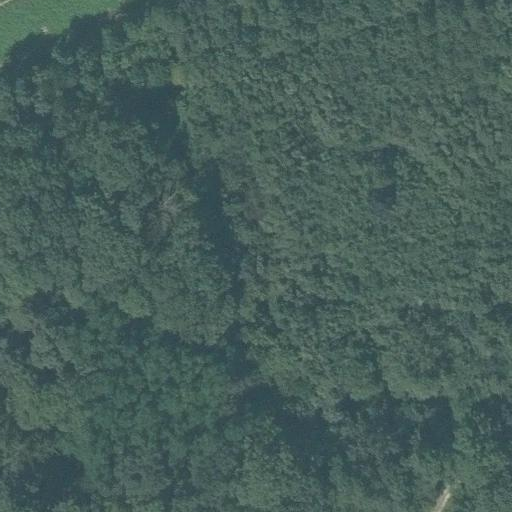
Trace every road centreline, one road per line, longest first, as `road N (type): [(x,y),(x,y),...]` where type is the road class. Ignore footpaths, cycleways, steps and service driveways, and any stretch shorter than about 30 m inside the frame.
road 1 (track): [(0,156),(74,118),(392,0)]
road 2 (unclassified): [(427,511),(470,453),(511,431)]
